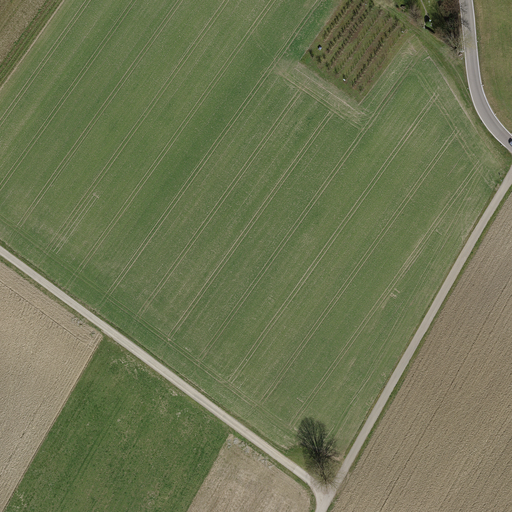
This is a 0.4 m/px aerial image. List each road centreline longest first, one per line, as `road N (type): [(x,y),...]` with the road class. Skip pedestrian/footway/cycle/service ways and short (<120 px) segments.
road 1 (track): [(0,250),(330,496)]
road 2 (track): [(511,177),(321,511)]
road 3 (tertiary): [(464,0),(481,106),(511,144)]
